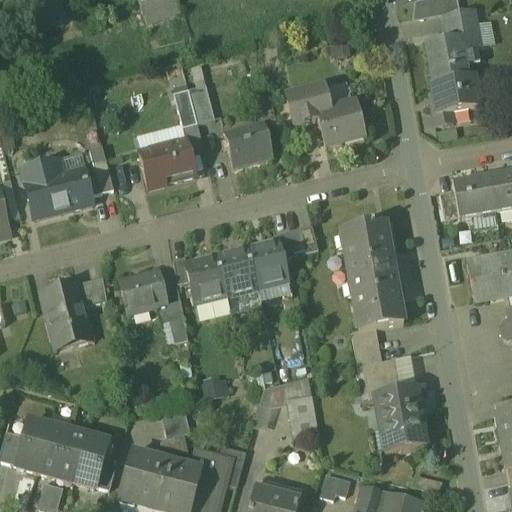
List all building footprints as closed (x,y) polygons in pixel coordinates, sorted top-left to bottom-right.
[(70,0),(40,0),(51,31),(78,22),(70,0)] [(135,0),(139,9),(164,0),(135,0)] [(174,0),(164,0),(139,9),(146,29),(180,16),(174,0)] [(456,0),(443,0),(441,1),(444,17),(459,14),(456,0)] [(473,16),(445,21),(449,47),(478,41),(473,16)] [(449,47),(427,51),(434,90),(434,91),(467,85),(467,84),(464,71),(479,68),(477,55),(480,55),(478,41),(449,47)] [(200,72),(191,74),(195,87),(204,85),(200,72)] [(467,85),(434,91),(434,90),(431,91),(434,105),(430,106),(435,132),(454,128),(452,118),(480,113),(474,83),(467,84),(467,85)] [(206,92),(188,96),(197,131),(215,126),(206,92)] [(321,95),(295,102),(302,130),(317,126),(325,155),(364,145),(355,110),(327,117),(321,95)] [(188,96),(174,100),(182,135),(197,131),(188,96)] [(264,131),(225,141),(233,174),(272,164),(264,131)] [(184,147),(139,159),(148,196),(166,191),(164,184),(192,176),(184,147)] [(102,154),(90,157),(93,169),(106,166),(102,154)] [(106,166),(93,169),(96,181),(86,184),(88,192),(91,203),(114,197),(106,166)] [(33,227),(71,217),(58,169),(20,178),(33,227)] [(84,175),(62,181),(71,217),(93,211),(91,203),(88,192),(86,184),(84,175)] [(511,177),(489,182),(496,219),(511,215),(511,177)] [(489,182),(452,189),(459,226),(496,219),(489,182)] [(0,233),(7,231),(7,232),(9,232),(0,198),(0,233)] [(340,236),(350,285),(392,279),(384,228),(340,236)] [(319,257),(312,232),(301,235),(307,260),(319,257)] [(301,235),(289,238),(295,263),(307,260),(301,235)] [(295,263),(289,238),(276,242),(278,248),(279,247),(283,265),(295,263)] [(278,248),(247,255),(257,296),(289,288),(283,265),(279,247),(278,248)] [(247,255),(217,263),(227,303),(257,296),(247,255)] [(511,258),(467,267),(474,306),(506,300),(511,299),(511,258)] [(186,270),(185,270),(190,289),(195,311),(227,303),(217,263),(186,270)] [(185,264),(173,267),(177,291),(190,289),(185,270),(186,270),(185,264)] [(141,283),(121,288),(121,287),(119,288),(128,321),(167,311),(158,278),(141,282),(141,283)] [(392,279),(350,285),(359,337),(378,334),(404,329),(392,279)] [(103,283),(78,290),(84,313),(107,307),(103,283)] [(78,288),(40,298),(55,357),(93,347),(84,313),(78,290),(78,288)] [(511,314),(509,315),(509,316),(511,326),(505,327),(502,331),(504,343),(509,347),(511,346),(511,314)] [(182,317),(167,321),(175,351),(188,347),(182,317)] [(359,337),(353,338),(358,373),(363,372),(383,367),(378,334),(359,337)] [(383,367),(363,372),(369,404),(374,403),(374,402),(401,397),(396,365),(383,367)] [(401,397),(374,402),(374,403),(384,459),(426,452),(416,394),(401,397)] [(311,401),(286,405),(293,444),(318,440),(311,401)] [(511,404),(497,408),(500,419),(511,417),(511,404)] [(184,413),(160,419),(166,443),(161,444),(161,446),(184,441),(190,439),(184,413)] [(511,417),(500,419),(497,420),(502,448),(511,446),(511,417)] [(49,432),(29,426),(25,442),(17,471),(16,473),(36,478),(36,479),(49,431),(49,432)] [(49,431),(36,479),(37,479),(37,478),(55,483),(55,484),(56,484),(68,437),(49,432),(50,432),(49,431)] [(25,442),(6,437),(0,460),(0,466),(17,471),(25,442)] [(87,442),(69,437),(68,437),(56,484),(56,483),(75,488),(75,489),(88,442),(87,442)] [(184,441),(161,446),(156,464),(172,468),(176,456),(189,460),(184,441)] [(108,448),(88,442),(75,489),(95,494),(104,463),(108,448)] [(511,446),(502,448),(507,473),(508,473),(511,472),(511,446)] [(219,464),(195,458),(191,473),(202,476),(192,511),(218,511),(224,490),(236,493),(246,459),(222,452),(219,464)] [(156,464),(132,458),(119,507),(139,511),(192,511),(202,476),(191,473),(172,468),(156,464)] [(117,467),(104,463),(96,492),(110,496),(117,467)] [(350,487),(326,481),(320,502),(333,506),(335,500),(345,503),(350,487)] [(442,488),(415,481),(412,493),(439,499),(442,488)] [(278,492),(258,486),(250,511),(298,511),(300,506),(276,500),(278,492)] [(48,511),(54,491),(44,489),(37,511),(48,511)] [(54,491),(48,511),(58,511),(63,494),(54,491)] [(426,511),(427,510),(361,493),(355,511),(426,511)]
